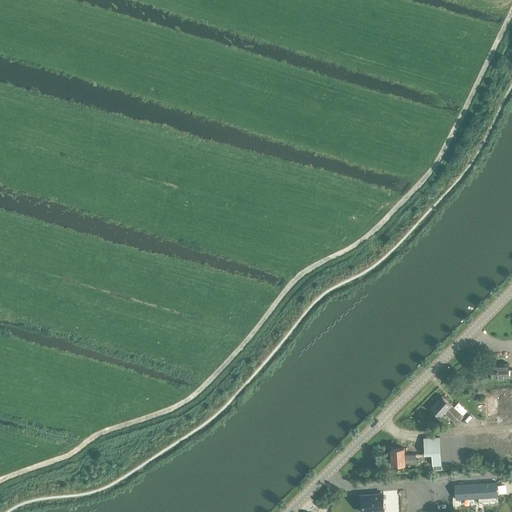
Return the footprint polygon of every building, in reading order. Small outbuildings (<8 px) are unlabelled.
[(493,377),(509,376),(509,365),(492,366),(493,377)] [(462,394),(445,395),(446,421),(463,421),(462,394)] [(498,414),(511,412),(511,397),(497,399),(498,414)] [(424,437),(425,455),(432,454),(433,470),(442,470),(442,465),(440,436),(424,437)] [(405,455),(404,449),(392,450),(393,465),(405,464),(406,463),(416,462),(415,454),(405,455)] [(455,485),(456,499),(494,496),(493,483),(497,483),(497,482),(455,485)] [(385,510),(383,493),(359,495),(361,511),(385,510)]
